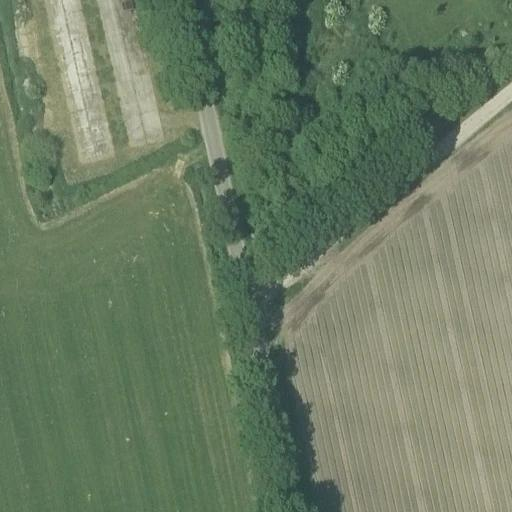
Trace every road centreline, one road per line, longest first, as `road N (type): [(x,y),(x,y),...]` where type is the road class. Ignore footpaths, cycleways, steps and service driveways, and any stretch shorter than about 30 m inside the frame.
road 1 (unclassified): [(511,96),(243,312)]
road 2 (unclassified): [(243,312),(180,0)]
road 3 (unclassified): [(286,511),(243,312)]
